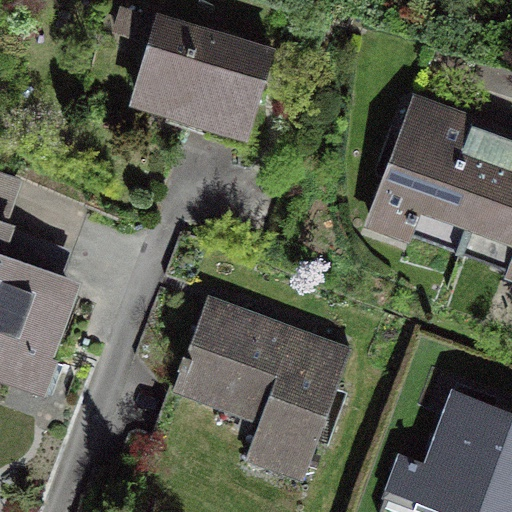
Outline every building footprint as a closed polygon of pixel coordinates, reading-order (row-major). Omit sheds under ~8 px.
[(269,52),(158,18),(135,93),(189,109),(185,124),(242,141),(269,52)] [(448,125),(446,129),(434,124),(439,111),(414,102),(370,219),(375,221),(382,201),(409,211),(402,231),(459,252),(503,135),(460,119),(456,119),(452,121),(448,125)] [(511,138),(503,135),(459,252),(511,271),(511,138)] [(0,264),(1,263),(0,261),(0,249),(9,225),(5,223),(1,234),(0,233),(0,178),(1,175),(0,174),(0,264)] [(62,245),(9,225),(0,249),(0,261),(1,263),(0,264),(0,373),(51,392),(62,363),(46,357),(71,293),(36,280),(41,267),(52,272),(62,245)] [(279,330),(205,304),(187,355),(183,354),(178,366),(182,368),(174,388),(226,407),(231,393),(265,405),(247,456),(302,476),(349,349),(307,333),(303,344),(292,340),(290,345),(275,340),(279,330)] [(511,511),(511,414),(451,392),(417,483),(479,506),(476,511),(511,511)]
